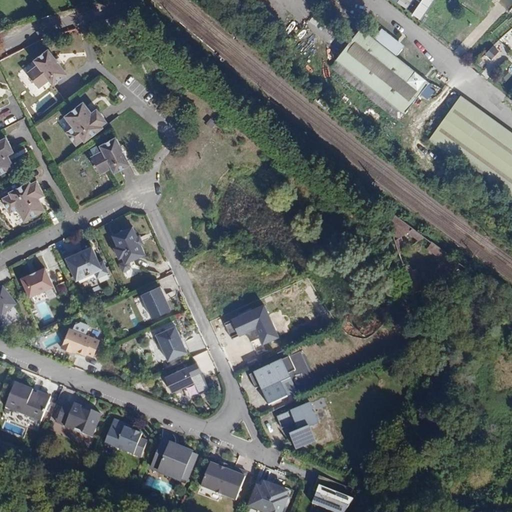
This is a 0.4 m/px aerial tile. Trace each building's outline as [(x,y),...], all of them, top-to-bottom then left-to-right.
[(393,0),(419,19),(432,0),(393,0)] [(437,12),(445,4),(441,0),(434,0),(430,5),(437,12)] [(444,28),(456,10),(447,4),(435,23),(444,28)] [(360,29),(335,62),(404,116),(430,84),(396,57),(404,46),(399,42),(382,29),(374,39),(360,29)] [(499,43),(478,62),(490,75),(511,56),(499,43)] [(33,61),(37,66),(27,73),(37,88),(48,81),(52,86),(68,75),(48,49),(33,61)] [(511,133),(461,96),(429,140),(511,199),(511,133)] [(103,129),(102,127),(107,123),(96,109),(91,113),(82,101),(63,116),(73,128),(66,133),(76,147),(82,142),(84,144),(103,129)] [(0,174),(14,168),(8,156),(14,153),(6,137),(0,139),(0,174)] [(99,176),(111,170),(112,174),(129,166),(115,138),(99,146),(102,151),(90,157),(99,176)] [(45,211),(39,199),(45,196),(38,181),(31,184),(30,182),(8,193),(9,195),(2,199),(9,213),(16,209),(23,223),(45,211)] [(401,231),(399,234),(404,237),(411,228),(399,219),(394,226),(401,231)] [(145,256),(134,224),(112,234),(117,247),(115,248),(120,261),(122,260),(124,264),(145,256)] [(92,247),(66,258),(76,282),(95,273),(97,279),(109,274),(104,262),(99,264),(92,247)] [(45,269),(20,279),(28,299),(53,289),(45,269)] [(2,286),(0,287),(0,315),(1,317),(17,305),(2,286)] [(161,287),(141,295),(151,321),(172,312),(161,287)] [(264,305),(230,321),(238,337),(255,329),(263,345),(280,337),(264,305)] [(176,326),(154,335),(166,363),(188,354),(176,326)] [(101,340),(69,328),(61,350),(74,355),(75,352),(87,357),(88,356),(94,358),(101,340)] [(297,393),(283,361),(252,374),(262,396),(264,395),(269,405),(297,393)] [(198,363),(163,378),(171,395),(196,384),(200,395),(210,390),(198,363)] [(51,396),(15,382),(5,407),(41,421),(51,396)] [(71,408),(61,404),(55,420),(64,424),(64,426),(92,437),(102,413),(73,402),(71,408)] [(313,404),(277,417),(282,430),(284,429),(288,438),(292,441),(296,451),(318,443),(312,428),(321,425),(313,404)] [(144,431),(114,419),(105,443),(133,454),(141,457),(149,437),(142,435),(144,431)] [(55,435),(90,445),(92,437),(58,427),(55,435)] [(199,453),(162,438),(150,468),(187,482),(199,453)] [(246,474),(209,462),(200,487),(236,500),(246,474)] [(347,488),(315,475),(312,485),(319,488),(311,506),(325,511),(342,511),(353,501),(343,497),(347,488)] [(260,485),(255,483),(247,506),(262,511),(283,511),(291,491),(262,480),(260,485)]
